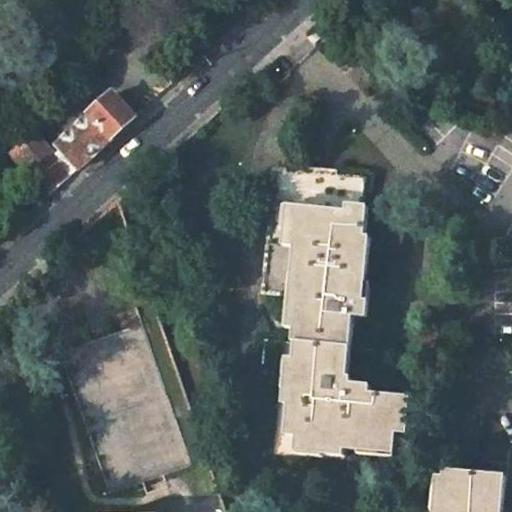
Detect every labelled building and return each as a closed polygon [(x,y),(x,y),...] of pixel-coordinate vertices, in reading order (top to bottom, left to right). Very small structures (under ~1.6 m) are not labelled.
[(166,0),(176,10),(187,0),(166,0)] [(359,63),(370,75),(386,62),(375,49),(359,63)] [(114,93),(91,114),(93,116),(113,138),(136,118),(114,93)] [(93,116),(60,146),(80,169),(113,138),(93,116)] [(60,160),(35,133),(15,151),(52,194),(70,178),(57,162),(60,160)] [(303,294),(300,337),(290,335),(286,381),(292,382),(290,397),(296,398),(293,428),(302,430),(312,431),(312,438),(327,440),(326,450),(328,450),(348,451),(349,444),(362,445),(364,445),(364,438),(390,440),(392,427),(403,428),(414,429),(417,393),(376,389),(377,381),(357,378),(357,373),(353,373),(358,314),(371,315),(374,278),(370,278),(375,234),(370,233),(373,203),(368,203),(370,174),(342,172),(342,167),(325,165),(309,163),(308,170),(280,167),(269,289),(303,294)] [(139,308),(119,314),(124,330),(144,324),(139,308)] [(361,450),(401,454),(403,428),(392,427),(390,440),(364,438),(364,445),(362,445),(361,450)] [(301,450),(327,454),(328,450),(326,450),(327,440),(312,438),(312,431),(302,430),(301,450)] [(469,511),(473,472),(448,470),(444,509),(437,509),(436,511),(469,511)] [(504,511),(508,475),(493,474),(473,472),(469,511),(504,511)]
